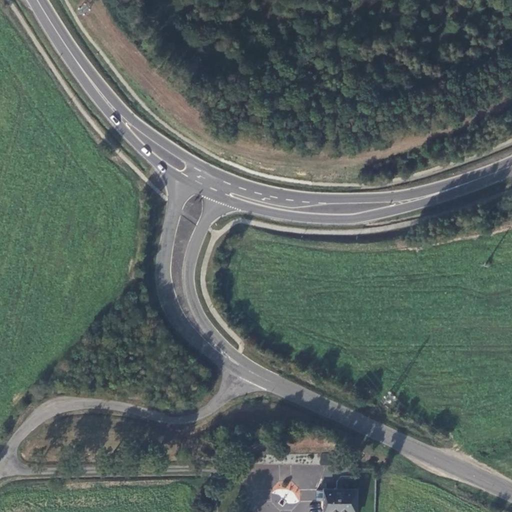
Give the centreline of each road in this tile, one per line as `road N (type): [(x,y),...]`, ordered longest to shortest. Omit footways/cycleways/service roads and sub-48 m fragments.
road 1 (secondary): [(222,188),(283,205),(365,207),(443,191),(511,164)]
road 2 (secondary): [(246,370),(511,493)]
road 3 (unclassified): [(246,370),(218,403),(179,420),(111,406),(59,409),(24,430),(0,464)]
road 4 (secondary): [(37,0),(92,85),(190,172)]
road 5 (secondary): [(190,172),(164,278),(181,323),(228,357)]
road 6 (secondary): [(228,357),(194,308),(189,279),(197,235),(222,188)]
